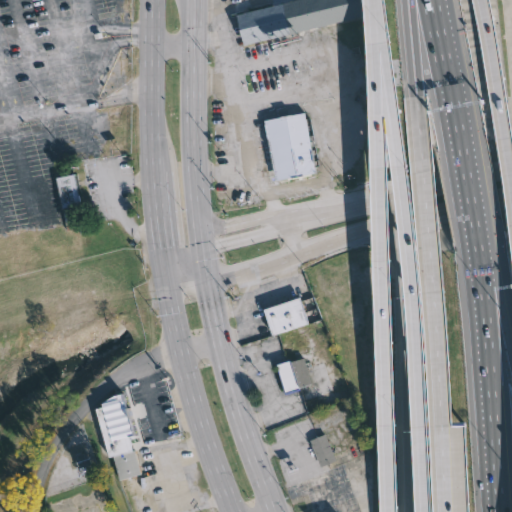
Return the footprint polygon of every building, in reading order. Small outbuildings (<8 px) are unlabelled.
[(258,41),(243,44),(236,14),(294,0),(361,0),(365,15),(258,41)] [(316,173),(275,180),(263,120),(304,112),(316,173)] [(63,205),(61,206),(55,177),(73,173),(80,202),(63,205)] [(278,333),(271,336),(262,309),(300,297),(308,324),(278,333)] [(347,327),(351,338),(356,337),(362,354),(359,356),(365,372),(343,380),(327,335),(347,327)] [(305,356),(313,381),(285,391),(276,364),(305,356)] [(114,394),(115,398),(120,396),(124,412),(126,412),(130,435),(127,436),(130,450),(133,449),(139,471),(117,477),(112,456),(108,457),(95,410),(100,408),(99,403),(114,394)] [(336,461),(319,467),(309,440),(325,434),(336,461)]
